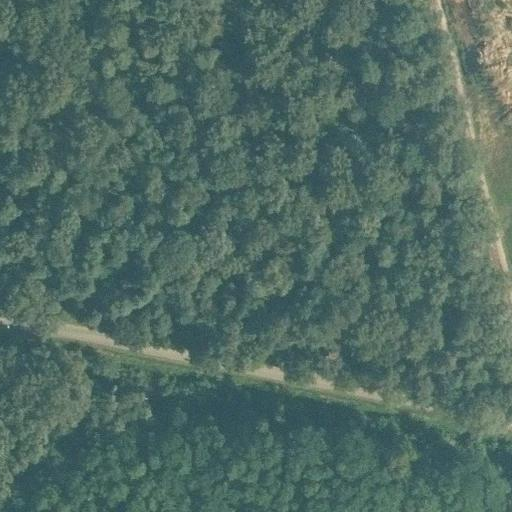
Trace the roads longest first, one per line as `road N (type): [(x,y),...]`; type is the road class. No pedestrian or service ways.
road 1 (unclassified): [(0,325),(54,327),(511,418)]
road 2 (track): [(436,0),(511,300)]
